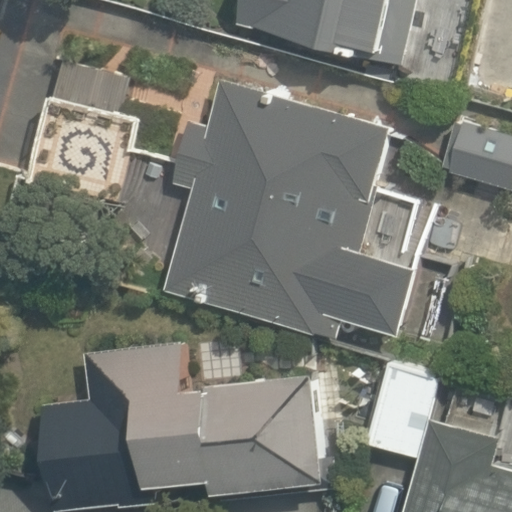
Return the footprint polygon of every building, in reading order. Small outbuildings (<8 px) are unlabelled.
[(248,0),(246,11),(414,53),(427,0),(248,0)] [(35,170),(119,195),(144,110),(125,105),(135,71),(70,51),(35,170)] [(171,277),(346,325),(404,115),(231,68),(218,115),(195,109),(178,172),(199,178),(171,277)] [(460,169),(511,183),(511,126),(476,116),(474,122),(465,119),(454,162),(461,164),(460,169)] [(49,396),(61,506),(343,477),(339,437),(329,438),(321,364),(192,379),(187,332),(89,342),(94,391),(49,396)] [(511,511),(511,454),(495,450),(502,423),(431,404),(442,363),(394,350),(374,429),(423,442),(404,511),(511,511)]
